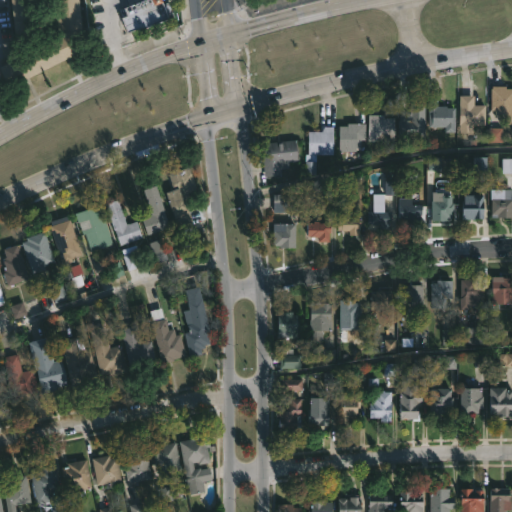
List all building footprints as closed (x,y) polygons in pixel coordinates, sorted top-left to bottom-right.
[(78,0),(84,49),(8,87),(0,71),(0,65),(17,57),(10,0),(78,0)] [(140,0),(160,0),(162,4),(170,1),(172,17),(138,30),(138,28),(126,33),(120,17),(126,15),(123,7),(140,0)] [(505,85),(505,87),(511,87),(511,123),(505,123),(505,114),(494,114),(494,110),(489,110),(490,88),(491,88),(491,85),(505,85)] [(485,104),(485,125),(472,125),(472,131),(457,130),(458,93),(471,94),(470,102),(473,102),(473,104),(485,104)] [(437,99),(437,105),(455,107),(455,133),(444,133),(445,127),(435,127),(435,130),(432,130),(432,127),(428,127),(428,99),(437,99)] [(424,138),(398,137),(398,115),(409,116),(410,103),(425,104),(424,138)] [(383,114),(383,117),(393,118),(392,141),(366,141),(367,114),(383,114)] [(345,151),(337,151),(338,125),(346,125),(346,122),(364,123),(364,145),(351,144),(351,151),(345,151)] [(314,155),(315,175),(304,175),(304,161),(305,161),(305,154),(307,154),(307,131),(321,131),(323,127),(332,127),(332,155),(314,155)] [(275,175),(264,177),(261,144),(294,141),(296,161),(279,163),(280,175),(275,175)] [(194,230),(178,235),(164,191),(171,189),(166,173),(186,165),(197,197),(184,201),(194,230)] [(383,196),(383,211),(391,211),(389,229),(378,229),(378,225),(374,225),(374,227),(371,227),(370,224),(366,224),(367,211),(372,211),(372,194),(382,194),(383,182),(395,182),(395,196),(383,196)] [(160,230),(146,235),(140,218),(150,215),(142,189),(155,185),(168,227),(160,230)] [(504,189),(504,199),(511,199),(511,218),(497,218),(497,215),(491,214),(490,189),(504,189)] [(436,191),(442,192),(442,195),(450,195),(450,193),(454,193),(454,201),(451,201),(451,203),(453,203),(453,212),(451,212),(451,218),(446,218),(446,222),(438,223),(438,221),(431,221),(430,195),(431,195),(431,191),(436,191)] [(469,218),(461,218),(461,200),(462,200),(462,194),(482,194),(482,218),(469,218)] [(412,198),(413,202),(411,202),(411,204),(421,205),(420,223),(410,223),(410,220),(398,220),(398,198),(412,198)] [(117,200),(125,223),(135,220),(141,237),(119,245),(103,204),(117,200)] [(113,246),(89,254),(75,214),(99,205),(113,246)] [(360,218),(358,235),(348,235),(348,231),(337,230),(337,218),(343,218),(343,215),(349,215),(349,217),(360,218)] [(69,220),(81,255),(71,258),(68,250),(57,253),(54,244),(52,245),(50,238),(52,237),(49,227),(69,220)] [(317,220),(317,222),(329,223),(327,241),(316,241),(317,236),(305,236),(306,222),(317,220)] [(294,224),(294,248),(279,248),(279,246),(272,246),(273,224),(294,224)] [(54,263),(30,271),(20,242),(25,240),(24,238),(43,232),(54,263)] [(168,259),(155,264),(147,241),(160,236),(168,259)] [(16,245),(27,279),(7,286),(2,273),(6,271),(0,253),(0,250),(9,246),(9,247),(16,245)] [(492,303),(490,303),(490,280),(497,280),(497,278),(501,278),(501,277),(511,277),(511,303),(492,303)] [(474,279),(474,282),(479,282),(479,288),(481,288),(481,297),(479,297),(479,307),(469,307),(469,300),(458,299),(459,279),(474,279)] [(452,281),(451,298),(446,298),(445,308),(430,308),(431,280),(452,281)] [(411,314),(399,314),(399,287),(406,287),(406,284),(421,284),(421,308),(411,308),(411,314)] [(201,354),(189,357),(183,333),(187,332),(182,311),(188,310),(184,290),(198,287),(209,332),(206,333),(209,344),(203,345),(204,348),(200,349),(201,354)] [(389,291),(389,293),(391,293),(390,309),(385,309),(385,312),(375,312),(375,309),(370,309),(370,300),(369,300),(370,293),(375,293),(375,291),(389,291)] [(353,299),(353,302),(358,302),(358,309),(360,309),(360,317),(358,317),(358,330),(337,330),(338,300),(353,299)] [(318,340),(307,339),(309,302),(329,302),(329,330),(321,330),(321,340),(318,340)] [(291,311),(300,312),(300,330),(296,330),(296,338),(275,338),(276,312),(291,311)] [(164,319),(167,330),(173,329),(174,336),(179,334),(185,357),(160,363),(150,322),(164,319)] [(135,326),(139,344),(150,341),(155,365),(129,371),(120,329),(135,326)] [(104,327),(108,348),(112,347),(112,345),(116,344),(117,346),(120,346),(125,369),(99,375),(88,331),(104,327)] [(49,352),(52,362),(60,360),(66,386),(56,388),(51,393),(41,394),(28,343),(46,338),(49,352)] [(74,338),(77,350),(82,349),(84,356),(90,354),(95,374),(82,378),(83,383),(70,387),(59,342),(74,338)] [(292,347),(292,355),(300,355),(300,368),(279,368),(280,347),(292,347)] [(19,367),(21,372),(32,370),(37,391),(22,394),(23,398),(12,401),(1,358),(16,354),(19,367)] [(0,371),(1,371),(9,403),(0,405),(0,371)] [(413,374),(413,386),(419,386),(417,420),(398,419),(399,373),(413,374)] [(302,392),(302,379),(283,379),(283,392),(302,392)] [(504,387),(504,389),(511,390),(511,416),(496,416),(496,414),(487,414),(488,387),(504,387)] [(480,388),(480,396),(482,396),(481,409),(478,409),(478,413),(469,413),(469,417),(458,417),(459,388),(480,388)] [(452,397),(452,414),(440,414),(440,419),(429,419),(429,389),(450,389),(450,397),(452,397)] [(390,392),(390,422),(379,422),(380,418),(368,418),(368,399),(378,399),(378,392),(390,392)] [(344,394),(344,397),(356,397),(356,419),(352,419),(352,426),(338,426),(339,394),(344,394)] [(327,398),(326,425),(307,425),(308,397),(327,398)] [(290,431),(278,431),(278,404),(288,403),(288,400),(290,399),(300,399),(300,431),(290,431)] [(196,435),(197,438),(203,437),(204,442),(208,442),(209,446),(213,445),(214,451),(207,452),(209,463),(198,465),(197,462),(192,463),(193,469),(199,468),(199,470),(210,468),(212,480),(201,482),(203,492),(191,495),(189,484),(187,485),(178,442),(190,439),(189,436),(196,435)] [(175,443),(180,470),(161,474),(159,467),(155,468),(151,447),(175,443)] [(141,450),(141,452),(146,451),(151,479),(130,483),(130,480),(126,480),(123,466),(127,465),(124,453),(141,450)] [(108,455),(109,459),(116,458),(121,485),(108,488),(108,483),(96,486),(91,459),(108,455)] [(83,490),(84,496),(71,498),(69,492),(64,493),(59,468),(66,466),(66,464),(85,460),(91,488),(83,490)] [(50,500),(35,503),(30,475),(37,474),(37,471),(42,470),(41,468),(53,465),(59,497),(50,500)] [(19,473),(20,476),(24,475),(29,502),(13,505),(14,511),(6,511),(1,486),(6,485),(4,476),(19,473)] [(448,489),(447,498),(452,498),(452,509),(447,509),(447,511),(428,511),(428,488),(448,489)] [(471,488),(471,491),(482,491),(482,511),(459,511),(459,488),(471,488)] [(508,489),(508,501),(511,501),(510,511),(505,511),(489,511),(489,488),(508,489)] [(422,493),(422,511),(398,511),(398,493),(422,493)] [(357,496),(357,498),(360,498),(360,511),(336,511),(336,498),(344,498),(345,500),(348,500),(350,495),(357,496)] [(392,495),(391,509),(387,510),(387,508),(383,508),(383,511),(368,511),(369,495),(392,495)] [(323,499),(323,502),(332,503),(331,511),(307,511),(307,509),(310,509),(310,501),(312,501),(312,499),(323,499)]
